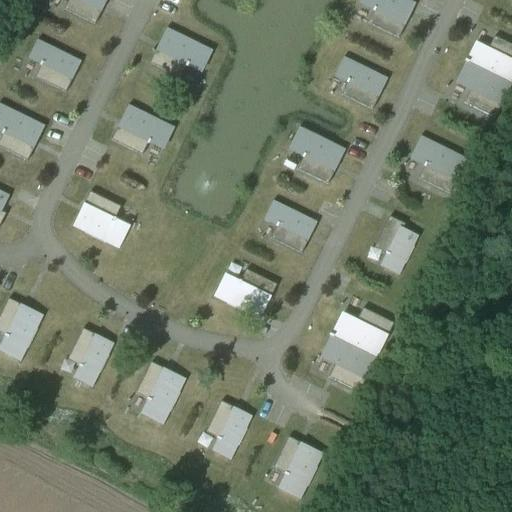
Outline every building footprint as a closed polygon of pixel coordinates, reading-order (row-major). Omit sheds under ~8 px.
[(69,0),(64,10),(95,26),(102,10),(100,9),(104,0),(69,0)] [(362,0),(361,3),(373,9),(372,12),(373,12),(367,24),(398,39),(405,24),(403,23),(412,4),(414,5),(414,4),(415,5),(415,4),(406,0),(362,0)] [(157,47),(149,62),(180,78),(186,66),(186,67),(188,64),(200,70),(210,50),(212,51),(212,50),(212,51),(213,50),(166,27),(166,28),(166,29),(168,29),(161,44),(159,48),(157,47)] [(476,46),(467,65),(508,85),(509,83),(507,82),(511,71),(511,46),(493,37),(487,51),(476,46)] [(39,43),(31,59),(41,64),(39,66),(40,66),(34,78),(65,93),(73,78),(70,77),(78,62),(80,63),(80,62),(81,63),(81,62),(37,41),(36,41),(39,43)] [(345,60),(337,76),(347,81),(346,83),(347,84),(341,95),(371,111),(379,95),(377,94),(384,79),(386,80),(387,80),(387,79),(343,58),(342,58),(345,60)] [(467,65),(457,83),(470,90),(463,104),(494,119),(502,104),(499,103),(508,85),(467,65)] [(118,124),(111,139),(142,155),(147,143),(148,144),(149,141),(161,147),(171,127),(173,128),(174,127),(174,128),(174,127),(128,104),(127,105),(128,105),(130,106),(122,121),(121,125),(118,124)] [(0,111),(1,112),(0,113),(0,131),(3,133),(2,135),(2,136),(0,140),(0,149),(27,163),(35,148),(33,146),(40,131),(42,132),(43,132),(0,110),(0,111)] [(300,130),(291,150),(303,156),(301,158),(302,158),(296,170),(327,185),(335,170),(333,169),(342,150),(344,151),(345,151),(345,150),(299,128),(298,128),(299,128),(299,129),(300,130)] [(422,139),(412,159),(424,165),(423,167),(423,168),(418,179),(449,194),(456,179),(454,178),(463,159),(465,160),(466,160),(420,137),(420,138),(422,139)] [(0,226),(6,215),(1,212),(9,196),(0,191),(0,226)] [(70,228),(116,251),(117,250),(116,250),(115,249),(124,229),(112,223),(114,220),(113,220),(118,208),(88,193),(80,208),(82,210),(73,228),(71,227),(71,228),(70,228)] [(274,203),(266,220),(276,225),(275,227),(276,228),(270,239),(301,254),(308,239),(306,238),(314,223),(316,224),(316,223),(272,201),(272,202),(273,202),(272,202),(274,203)] [(389,218),(374,248),(385,254),(384,255),(387,256),(382,266),(399,274),(398,276),(398,277),(418,237),(417,237),(416,239),(401,232),(404,225),(389,218)] [(213,298),(259,321),(259,320),(257,319),(266,300),(269,301),(276,286),(245,271),(240,282),(239,282),(238,284),(225,278),(216,298),(214,297),(213,298)] [(8,300),(0,316),(0,334),(4,337),(6,339),(0,351),(20,360),(19,363),(20,363),(20,364),(43,317),(42,317),(41,319),(26,312),(22,310),(23,308),(8,300)] [(342,317),(332,338),(373,358),(383,339),(385,340),(393,325),(362,310),(356,321),(356,320),(354,323),(342,317)] [(82,330),(67,361),(75,365),(74,365),(77,367),(71,379),(91,389),(90,391),(90,392),(113,345),(112,345),(111,347),(96,340),(97,337),(82,330)] [(332,338),(321,359),(333,365),(332,367),(333,368),(327,379),(358,394),(366,379),(364,378),(373,358),(332,338)] [(150,363),(135,394),(146,400),(145,400),(148,402),(142,414),(162,424),(161,426),(162,426),(161,426),(162,427),(185,380),(184,380),(183,382),(168,375),(164,373),(165,371),(150,363)] [(452,390),(447,402),(460,408),(465,396),(452,390)] [(221,403),(205,434),(216,440),(215,440),(218,441),(212,453),(228,462),(228,463),(228,464),(228,465),(251,418),(250,419),(249,420),(234,413),(235,410),(221,403)] [(287,438),(272,469),(284,474),(283,475),(286,476),(280,488),(300,498),(299,500),(299,501),(300,501),(322,455),(321,455),(320,457),(302,448),(303,446),(287,438)]
